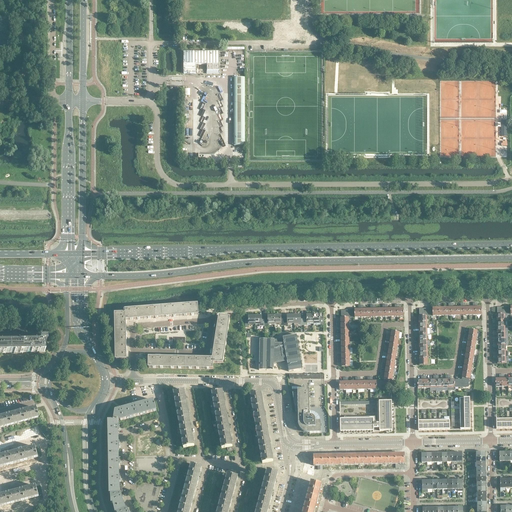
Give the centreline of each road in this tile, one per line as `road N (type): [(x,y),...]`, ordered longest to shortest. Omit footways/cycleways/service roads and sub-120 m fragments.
road 1 (unclassified): [(511,179),(177,185),(159,167),(155,107),(103,101)]
road 2 (primary): [(80,275),(511,258)]
road 3 (primary): [(511,244),(81,253)]
road 4 (secondary): [(81,253),(83,101)]
road 5 (secondary): [(69,101),(68,253)]
road 6 (residential): [(211,320),(214,309),(331,298)]
road 7 (residential): [(135,511),(124,431),(165,421)]
